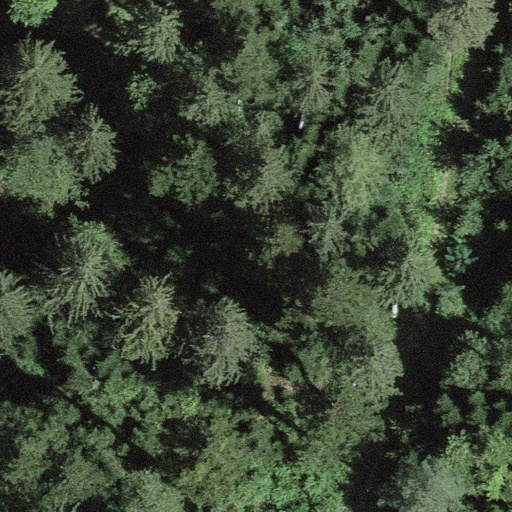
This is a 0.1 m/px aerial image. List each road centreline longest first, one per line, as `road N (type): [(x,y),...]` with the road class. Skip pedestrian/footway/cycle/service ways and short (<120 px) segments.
road 1 (track): [(496,0),(411,352),(343,511)]
road 2 (track): [(176,0),(0,198)]
